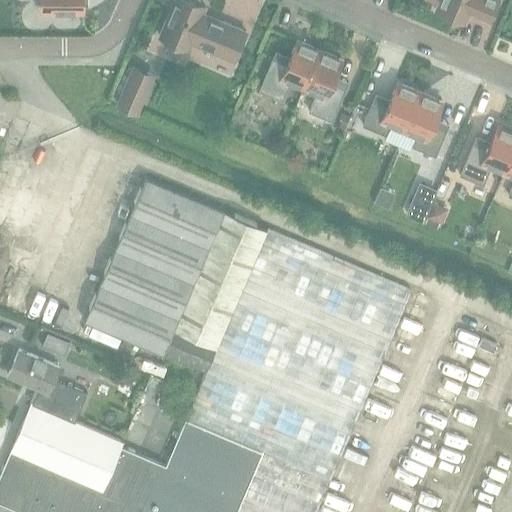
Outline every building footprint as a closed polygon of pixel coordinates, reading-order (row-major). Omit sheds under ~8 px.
[(41,0),(41,12),(83,12),(83,5),(88,5),(87,0),(41,0)] [(190,40),(234,59),(246,31),(209,16),(210,13),(203,10),(205,5),(198,2),(199,0),(174,0),(159,36),(187,48),(190,40)] [(432,0),(438,2),(435,9),(465,22),(469,11),(489,20),(497,0),(432,0)] [(290,82),(303,88),(319,49),(297,39),(287,63),(273,57),(259,89),(282,99),(290,82)] [(319,49),(303,88),(316,93),(309,110),(332,120),(346,88),(332,82),(342,58),(319,49)] [(153,75),(133,65),(117,102),(137,112),(153,75)] [(390,124),(403,130),(420,91),(397,82),(387,105),(373,99),(363,124),(386,134),(390,124)] [(420,91),(403,130),(416,135),(412,145),(435,155),(446,130),(432,124),(442,101),(420,91)] [(490,167),(503,172),(511,151),(511,130),(497,124),(487,147),(473,142),(460,174),(483,184),(490,167)] [(511,151),(503,172),(511,175),(511,184),(508,194),(511,196),(511,151)] [(130,211),(208,245),(224,209),(148,177),(145,177),(130,211)] [(421,186),(408,216),(423,222),(435,193),(421,186)] [(178,316),(163,351),(206,369),(266,228),(267,227),(224,209),(208,245),(193,280),(183,306),(178,316)] [(130,211),(115,247),(193,280),(208,245),(130,211)] [(315,511),(410,289),(266,228),(206,369),(186,417),(263,450),(253,473),(236,511),(315,511)] [(115,247),(99,283),(178,316),(183,306),(193,280),(115,247)] [(84,318),(123,335),(163,352),(163,351),(178,316),(99,283),(84,318)] [(87,392),(54,378),(59,365),(19,348),(8,374),(38,387),(32,401),(32,402),(75,420),(87,392)] [(236,511),(253,473),(263,450),(186,417),(166,463),(121,444),(123,440),(75,420),(32,402),(32,401),(31,401),(0,472),(0,501),(25,511),(236,511)]
